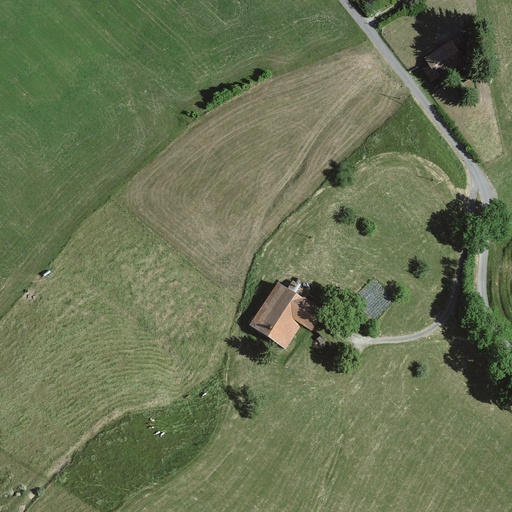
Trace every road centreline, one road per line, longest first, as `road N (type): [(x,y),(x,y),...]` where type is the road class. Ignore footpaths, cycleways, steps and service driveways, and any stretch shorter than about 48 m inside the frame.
road 1 (track): [(342,327),(376,342),(419,336),(444,319),(460,284),(478,174)]
road 2 (track): [(369,339),(347,385),(313,511)]
